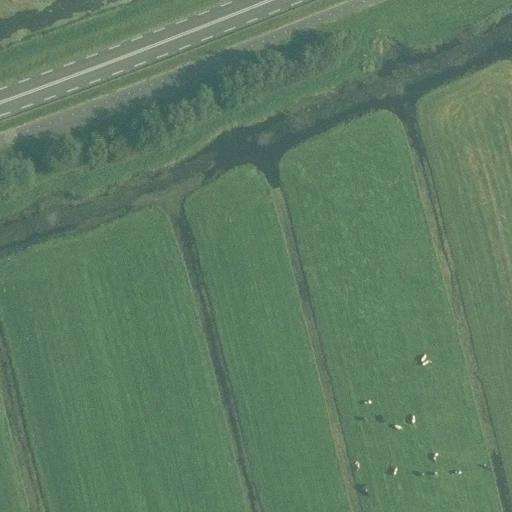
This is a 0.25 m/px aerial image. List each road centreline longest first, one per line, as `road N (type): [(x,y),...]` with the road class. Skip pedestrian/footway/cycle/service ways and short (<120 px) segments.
road 1 (unclassified): [(0,141),(371,0)]
road 2 (primary): [(0,105),(276,0)]
